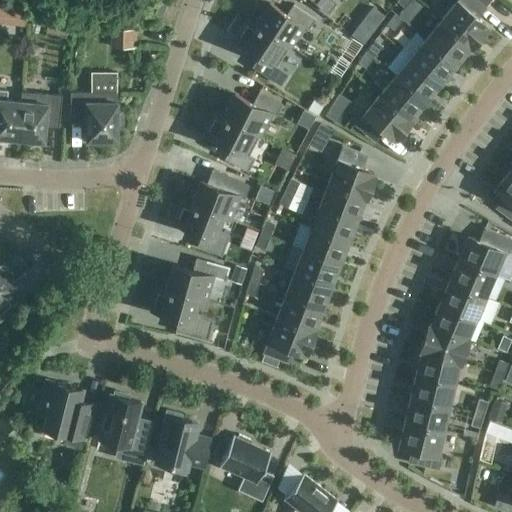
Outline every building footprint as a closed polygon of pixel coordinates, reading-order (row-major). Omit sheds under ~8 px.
[(311,0),(327,13),(335,3),(332,0),(311,0)] [(411,0),(397,0),(396,2),(404,8),(411,0)] [(474,0),(457,0),(441,20),(471,46),(486,28),(484,27),(486,25),(476,17),(484,8),(474,0)] [(0,2),(0,23),(24,27),(27,6),(0,2)] [(269,3),(256,23),(255,24),(289,46),(302,26),(307,29),(314,18),(293,4),(286,15),(269,3)] [(403,19),(395,13),(386,24),(394,31),(403,19)] [(69,17),(47,14),(45,31),(67,33),(69,17)] [(249,19),(235,40),(259,56),(252,66),(280,85),(287,74),(276,66),(289,46),(255,24),(256,23),(249,19)] [(441,20),(425,39),(454,63),(469,45),(471,46),(441,20)] [(133,29),(111,29),(110,48),(133,49),(133,29)] [(425,39),(410,57),(439,81),(454,63),(425,39)] [(374,40),(365,51),(374,57),(382,46),(374,40)] [(374,57),(365,51),(357,63),(365,69),(374,57)] [(410,57),(395,76),(424,100),(439,81),(410,57)] [(70,116),(85,116),(85,140),(90,140),(90,142),(94,145),(98,146),(103,146),(108,145),(112,142),(112,140),(117,140),(117,128),(120,128),(123,123),(123,118),(120,114),(117,114),(117,101),(116,101),(116,92),(117,73),(91,73),(91,92),(70,92),(70,116)] [(395,76),(380,94),(410,120),(411,119),(409,118),(424,100),(395,76)] [(341,105),(347,92),(336,86),(329,100),(341,105)] [(14,139),(17,139),(21,92),(20,101),(6,100),(7,90),(0,89),(0,141),(2,142),(6,143),(10,142),(14,140),(14,139)] [(61,95),(21,92),(17,139),(20,139),(20,141),(23,143),(27,144),(31,145),(35,144),(39,142),(39,141),(43,141),(45,119),(59,121),(61,95)] [(234,94),(223,115),(223,116),(259,134),(270,113),(275,115),(281,104),(258,92),(252,104),(234,94)] [(396,137),(410,120),(380,94),(356,123),(375,139),(383,130),(393,138),(394,136),(396,137)] [(248,156),(259,134),(223,116),(223,115),(216,112),(204,135),(230,148),(224,159),(247,170),(253,159),(248,156)] [(342,147),(328,182),(366,196),(374,175),(372,174),(373,172),(361,168),(366,156),(342,147)] [(511,217),(511,170),(510,169),(495,189),(505,196),(497,206),(511,217)] [(200,180),(191,203),(221,215),(221,216),(228,219),(238,195),(243,197),(248,185),(224,176),(220,188),(200,180)] [(290,178),(284,190),(293,194),(298,181),(290,178)] [(328,182),(320,204),(355,218),(363,196),(365,197),(366,196),(328,182)] [(293,194),(284,190),(279,203),(287,207),(293,194)] [(184,200),(175,224),(201,234),(197,246),(220,255),(228,236),(216,228),(221,216),(221,215),(191,203),(184,200)] [(320,204),(311,227),(347,240),(355,218),(320,204)] [(265,219),(260,233),(269,237),(275,223),(265,219)] [(311,227),(302,249),(338,263),(347,240),(311,227)] [(468,236),(458,259),(493,273),(492,274),(497,276),(511,241),(484,229),(479,241),(468,236)] [(269,237),(260,233),(254,246),(264,250),(269,237)] [(329,285),(338,263),(302,249),(294,272),(329,285)] [(284,254),(280,270),(269,267),(265,285),(275,287),(279,271),(290,273),(294,256),(284,254)] [(172,265),(166,287),(165,288),(197,297),(197,298),(204,300),(211,276),(224,280),(228,267),(196,258),(192,270),(172,265)] [(458,259),(449,281),(483,295),(484,295),(492,274),(493,273),(458,259)] [(0,314),(7,308),(0,301),(0,296),(14,284),(11,280),(12,279),(11,275),(10,272),(7,269),(4,267),(0,265),(0,314)] [(229,280),(240,284),(245,268),(235,265),(229,280)] [(253,267),(249,280),(258,283),(263,270),(253,267)] [(294,272),(285,294),(321,308),(329,285),(294,272)] [(258,283),(249,280),(245,294),(254,296),(258,283)] [(449,281),(439,303),(474,317),(474,318),(478,320),(488,297),(484,295),(483,295),(449,281)] [(158,285),(151,310),(179,318),(175,330),(207,339),(212,320),(193,311),(197,298),(197,297),(165,288),(166,287),(158,285)] [(285,294),(277,316),(314,331),(314,330),(312,329),(321,308),(285,294)] [(439,303),(430,326),(429,326),(465,338),(466,337),(474,318),(474,317),(439,303)] [(306,352),(314,331),(277,316),(264,351),(287,360),(292,349),(303,353),(304,351),(306,352)] [(420,349),(422,350),(422,349),(459,361),(459,362),(461,363),(468,338),(466,337),(465,338),(429,326),(430,326),(428,325),(420,349)] [(511,339),(502,335),(496,348),(506,352),(511,339)] [(422,350),(416,374),(454,383),(459,362),(459,361),(422,349),(422,350)] [(498,360),(493,373),(503,377),(508,363),(498,360)] [(503,377),(493,373),(488,386),(498,390),(503,377)] [(416,374),(411,397),(448,407),(454,383),(416,374)] [(92,404),(79,400),(82,389),(46,380),(37,413),(45,415),(42,428),(65,434),(63,444),(81,448),(92,404)] [(148,435),(133,431),(140,402),(127,399),(128,395),(114,391),(113,395),(110,394),(98,439),(118,444),(115,456),(141,463),(148,435)] [(411,397),(405,421),(442,430),(443,429),(448,407),(411,397)] [(478,399),(474,412),(484,415),(488,402),(478,399)] [(210,438),(194,434),(197,423),(180,418),(182,414),(165,410),(161,426),(163,427),(155,458),(170,465),(186,465),(187,463),(202,467),(210,438)] [(484,415),(474,412),(469,426),(479,429),(484,415)] [(446,430),(443,429),(442,430),(405,421),(399,445),(412,448),(409,460),(437,467),(446,430)] [(237,490),(261,501),(273,475),(262,470),(270,452),(250,443),(252,440),(238,434),(237,437),(233,435),(219,465),(243,476),(237,490)] [(327,511),(337,500),(303,473),(284,497),(302,511),(327,511)] [(511,487),(510,487),(507,496),(499,493),(494,505),(511,511),(511,487)]
